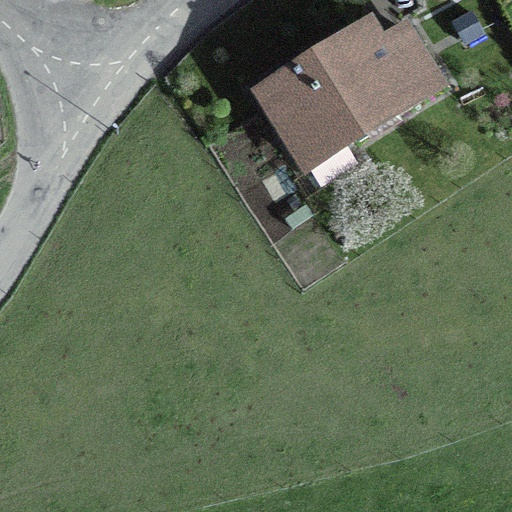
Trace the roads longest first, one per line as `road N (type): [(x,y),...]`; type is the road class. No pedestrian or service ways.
road 1 (unclassified): [(0,265),(91,91)]
road 2 (unclassified): [(91,91),(199,0)]
